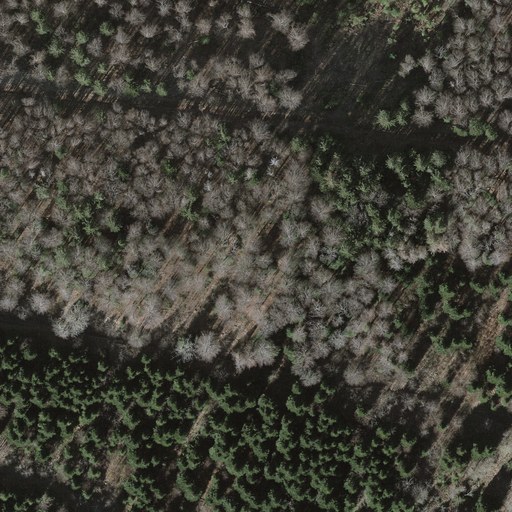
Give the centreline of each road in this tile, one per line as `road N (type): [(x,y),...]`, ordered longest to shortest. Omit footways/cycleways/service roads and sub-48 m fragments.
road 1 (track): [(0,320),(406,390),(511,421)]
road 2 (track): [(0,85),(511,146)]
